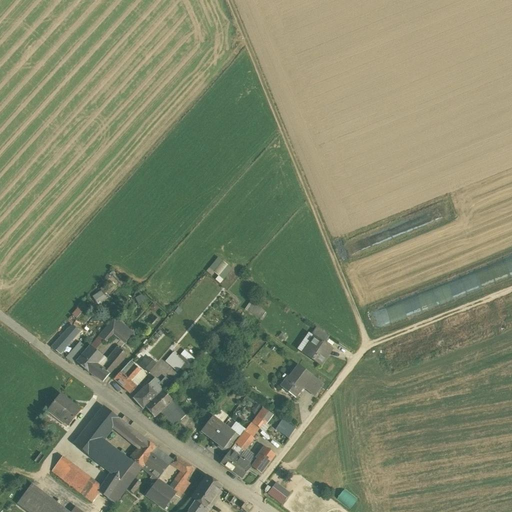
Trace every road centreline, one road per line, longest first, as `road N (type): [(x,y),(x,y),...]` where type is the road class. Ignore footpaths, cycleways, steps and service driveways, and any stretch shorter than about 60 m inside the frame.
road 1 (track): [(228,0),(368,346),(511,288)]
road 2 (tertiary): [(249,496),(0,316)]
road 3 (residential): [(249,496),(368,346)]
